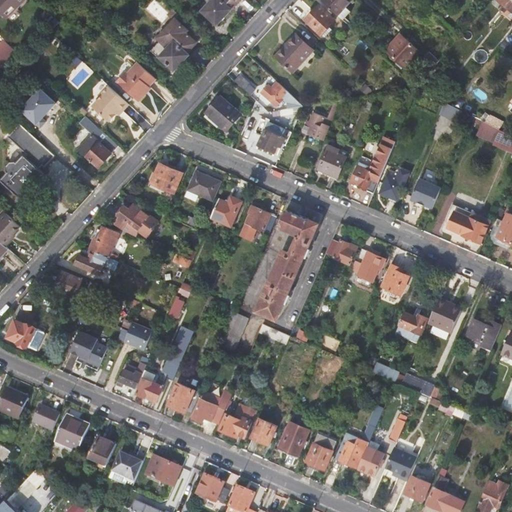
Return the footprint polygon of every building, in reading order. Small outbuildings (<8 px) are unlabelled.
[(0,0),(0,10),(8,18),(26,0),(0,0)] [(234,9),(242,0),(212,0),(202,10),(216,22),(223,14),(226,16),(233,9),(234,9)] [(322,0),(322,1),(344,21),(353,11),(348,6),(353,0),(322,0)] [(511,0),(499,0),(511,10),(511,0)] [(321,5),(306,20),(326,38),(333,29),(331,27),(337,20),(321,5)] [(162,58),(174,69),(182,60),(184,62),(191,54),(189,52),(204,36),(193,26),(188,31),(177,20),(160,39),(162,41),(153,51),(161,59),(162,58)] [(292,44),(279,58),(295,72),(314,49),(297,33),(290,41),(292,44)] [(401,35),(388,51),(407,67),(420,52),(401,35)] [(0,67),(18,52),(6,39),(0,44),(0,67)] [(425,58),(436,67),(440,61),(431,52),(425,58)] [(151,87),(158,79),(138,61),(131,69),(128,72),(127,71),(117,81),(140,102),(152,88),(151,87)] [(241,76),(236,81),(246,90),(251,85),(241,76)] [(291,93),(290,92),(278,81),(273,87),(270,84),(262,92),(278,107),(285,99),(290,102),(290,108),(305,106),(291,93)] [(130,104),(110,85),(103,92),(104,94),(93,106),(110,122),(118,114),(122,110),(124,111),(130,104)] [(222,96),(208,112),(229,130),(242,114),(222,96)] [(333,121),(334,122),(343,100),(336,101),(328,118),(318,114),(314,123),(312,122),(308,132),(325,140),(333,121)] [(368,108),(374,111),(377,103),(372,101),(368,108)] [(457,121),(462,110),(452,105),(445,101),(440,114),(457,121)] [(283,115),(303,112),(306,106),(305,106),(301,106),(286,109),(283,109),(283,115)] [(487,112),(481,120),(484,121),(486,122),(492,116),(487,112)] [(99,168),(120,145),(87,115),(81,123),(93,134),(79,150),(99,168)] [(504,121),(492,115),(492,116),(486,122),(500,129),(504,121)] [(476,123),(479,118),(473,116),(470,123),(476,125),(476,123)] [(284,144),(288,145),(294,134),(262,120),(257,132),(263,134),(259,145),(276,153),(280,145),(283,146),(284,144)] [(500,129),(486,122),(484,121),(482,125),(478,134),(495,142),(500,129)] [(7,171),(9,172),(2,179),(22,198),(45,173),(40,169),(44,165),(46,167),(56,155),(22,122),(9,136),(27,152),(18,162),(17,161),(11,161),(7,166),(7,171)] [(511,151),(511,134),(500,129),(495,142),(494,144),(511,151)] [(374,195),(396,142),(395,142),(384,138),(371,168),(360,163),(351,185),(358,188),(358,189),(374,195)] [(330,145),(322,165),(333,170),(331,174),(339,177),(349,153),(330,145)] [(161,162),(153,182),(176,192),(184,172),(161,162)] [(320,169),(331,174),(333,170),(322,165),(320,169)] [(389,174),(381,193),(400,200),(411,173),(402,169),(398,178),(389,174)] [(222,181),(198,170),(187,195),(198,200),(201,194),(214,200),(222,181)] [(412,199),(433,208),(438,198),(440,192),(442,187),(421,178),(412,199)] [(222,198),(214,217),(232,226),(243,201),(232,196),(230,202),(222,198)] [(459,206),(449,229),(482,244),(495,216),(456,199),(454,204),(459,206)] [(152,214),(136,202),(132,208),(127,205),(121,214),(123,215),(119,223),(128,229),(127,230),(140,236),(142,230),(151,236),(162,220),(153,214),(152,214)] [(258,227),(271,232),(278,215),(253,204),(249,212),(252,213),(244,231),(254,235),(258,227)] [(319,223),(288,210),(281,227),(299,235),(291,252),(284,249),(258,310),(278,319),(286,301),(288,302),(291,295),(288,294),(305,255),(308,256),(310,250),(308,248),(319,223)] [(12,237),(21,226),(6,212),(0,218),(0,239),(7,246),(13,239),(12,237)] [(511,214),(508,213),(505,220),(498,236),(508,240),(511,242),(511,214)] [(189,215),(186,221),(197,226),(199,220),(189,215)] [(502,245),(508,240),(498,236),(505,220),(500,217),(492,234),(496,244),(502,245)] [(96,237),(92,247),(95,248),(110,255),(120,232),(104,225),(99,237),(96,237)] [(341,242),(334,239),(328,253),(352,263),(359,246),(343,238),(341,242)] [(0,258),(9,248),(7,246),(0,239),(0,258)] [(190,247),(186,256),(194,259),(198,251),(190,247)] [(369,250),(363,247),(352,270),(359,273),(359,274),(360,275),(358,280),(372,286),(380,267),(383,268),(387,258),(370,250),(369,250)] [(116,269),(120,259),(110,255),(95,248),(91,258),(81,254),(77,264),(101,275),(106,264),(116,269)] [(175,261),(190,268),(194,259),(186,256),(178,252),(175,261)] [(393,263),(384,285),(402,294),(411,275),(401,271),(402,268),(393,263)] [(66,271),(58,289),(81,298),(86,287),(81,284),(83,278),(66,271)] [(434,289),(442,292),(448,280),(440,277),(434,289)] [(184,282),(182,287),(192,292),(194,286),(184,282)] [(189,297),(192,292),(182,287),(179,293),(189,297)] [(450,299),(441,295),(431,318),(430,320),(453,329),(462,308),(449,302),(450,299)] [(186,301),(177,297),(170,314),(178,318),(186,301)] [(85,298),(84,305),(95,307),(96,300),(85,298)] [(224,325),(229,328),(236,311),(230,309),(224,325)] [(250,317),(237,310),(236,311),(229,328),(221,348),(234,354),(250,317)] [(398,332),(420,342),(430,320),(431,318),(419,312),(417,316),(407,311),(398,332)] [(16,318),(9,334),(11,338),(30,346),(38,328),(16,318)] [(483,337),(495,343),(503,324),(489,318),(487,322),(476,318),(467,339),(480,345),(483,337)] [(154,330),(134,321),(126,340),(145,349),(154,330)] [(292,334),(264,322),(261,329),(268,332),(289,341),(292,334)] [(165,379),(173,383),(195,331),(182,326),(161,374),(166,376),(165,379)] [(302,328),(298,337),(307,341),(311,332),(302,328)] [(109,346),(98,341),(100,338),(81,330),(72,350),(82,354),(90,358),(89,360),(101,365),(109,346)] [(511,331),(503,352),(511,356),(511,331)] [(329,341),(323,338),(319,346),(325,349),(329,341)] [(382,370),(399,377),(403,369),(385,361),(382,370)] [(125,383),(138,388),(143,375),(147,367),(148,364),(141,362),(136,373),(125,369),(119,383),(124,386),(125,383)] [(158,372),(147,367),(143,375),(144,376),(138,392),(158,400),(164,387),(153,382),(158,372)] [(409,374),(405,384),(420,390),(431,395),(437,383),(429,380),(428,382),(409,374)] [(390,385),(393,378),(386,375),(383,382),(390,385)] [(187,409),(193,412),(206,382),(200,379),(196,389),(178,382),(169,404),(186,412),(187,409)] [(353,384),(365,390),(369,382),(362,379),(360,382),(355,379),(353,384)] [(452,389),(437,383),(431,395),(443,400),(466,410),(469,402),(466,400),(470,391),(454,384),(452,389)] [(9,387),(0,409),(21,419),(30,396),(9,387)] [(214,419),(221,422),(226,411),(231,400),(234,393),(225,389),(218,405),(202,398),(194,416),(204,420),(206,416),(213,419),(214,419)] [(430,402),(440,406),(443,400),(433,396),(430,402)] [(454,413),(463,417),(463,416),(466,410),(443,400),(440,406),(439,408),(453,414),(454,413)] [(35,421),(55,431),(62,416),(48,410),(50,408),(42,404),(35,421)] [(238,436),(239,434),(247,437),(258,411),(241,404),(236,416),(228,412),(221,429),(238,436)] [(356,443),(344,438),(336,457),(357,466),(368,440),(370,442),(377,427),(385,408),(377,404),(369,423),(362,438),(359,437),(356,443)] [(473,420),(475,414),(466,410),(463,416),(473,420)] [(401,413),(399,418),(406,421),(409,416),(401,413)] [(57,441),(80,451),(92,424),(68,414),(57,441)] [(261,416),(252,436),(270,443),(278,424),(261,416)] [(390,438),(398,441),(406,421),(399,418),(390,438)] [(291,420),(280,446),(299,455),(311,429),(291,420)] [(319,432),(307,460),(325,468),(338,440),(319,432)] [(90,462),(107,470),(118,443),(101,436),(90,462)] [(0,457),(4,461),(13,452),(0,442),(0,457)] [(386,453),(369,445),(359,468),(376,476),(380,466),(384,458),(386,453)] [(408,480),(418,456),(396,446),(395,447),(387,467),(395,470),(400,473),(399,476),(408,480)] [(136,482),(144,461),(121,451),(113,471),(136,482)] [(156,454),(148,474),(175,485),(183,466),(156,454)] [(447,469),(441,467),(426,502),(449,511),(461,511),(466,499),(445,489),(450,479),(444,476),(447,469)] [(225,482),(207,474),(199,493),(217,501),(219,498),(226,502),(231,490),(223,487),(225,482)] [(413,474),(406,492),(424,500),(432,482),(413,474)] [(499,483),(490,479),(478,508),(488,511),(490,511),(494,504),(500,507),(511,482),(501,478),(499,483)] [(238,484),(226,511),(227,511),(258,511),(259,511),(249,507),(255,492),(238,484)] [(0,509),(10,499),(12,496),(2,486),(0,488),(0,509)] [(66,511),(87,511),(91,508),(83,502),(64,488),(61,492),(75,503),(66,511)] [(88,498),(83,502),(91,508),(93,501),(88,498)] [(136,498),(130,511),(167,511),(168,511),(136,498)] [(24,511),(10,499),(0,509),(0,511),(24,511)] [(98,511),(102,507),(94,500),(93,501),(91,508),(96,511),(98,511)]
